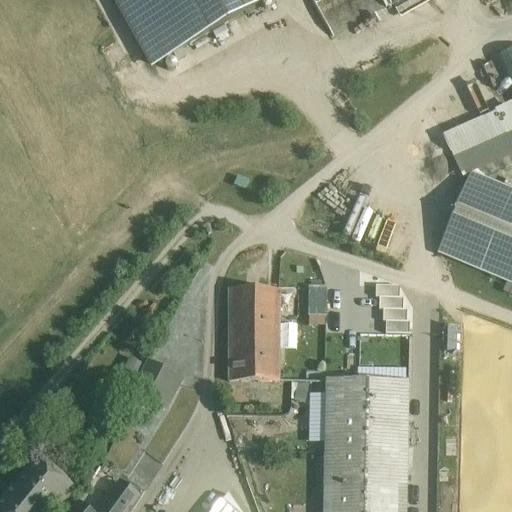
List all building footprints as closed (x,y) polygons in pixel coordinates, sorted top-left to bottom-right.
[(115,0),(154,65),(268,0),(115,0)] [(511,49),(491,59),(511,105),(511,49)] [(511,193),(470,176),(449,226),(445,224),(441,234),(445,235),(438,253),(511,283),(511,193)] [(361,236),(373,240),(382,212),(362,205),(356,222),(365,225),(361,236)] [(326,290),(277,289),(277,293),(280,293),(280,318),(326,320),(326,290)] [(277,293),(229,292),(229,383),(279,384),(280,318),(280,293),(277,293)] [(365,319),(353,319),(353,343),(365,343),(365,319)] [(141,390),(171,405),(185,378),(154,363),(141,390)] [(408,385),(326,384),(324,508),(407,510),(408,385)] [(0,506),(0,511),(46,511),(56,500),(66,507),(81,488),(41,456),(0,506)] [(120,485),(101,510),(103,511),(127,511),(138,498),(120,485)] [(163,500),(154,511),(167,511),(172,507),(163,500)]
